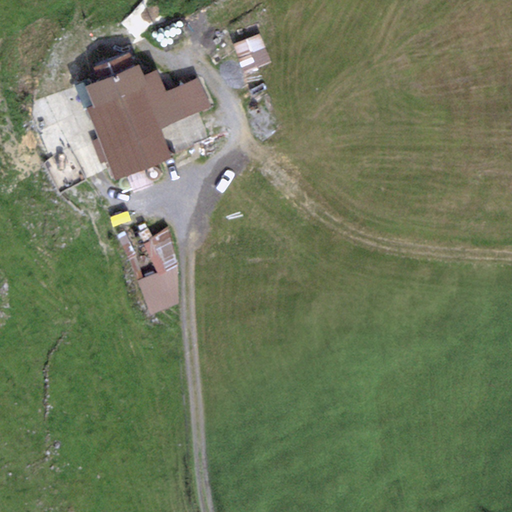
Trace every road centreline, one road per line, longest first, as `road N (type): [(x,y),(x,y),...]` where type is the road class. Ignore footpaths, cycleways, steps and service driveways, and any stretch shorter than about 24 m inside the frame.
road 1 (track): [(189,207),(197,182),(247,159),(302,218),(378,248),(511,253)]
road 2 (track): [(189,207),(188,321),(213,511)]
